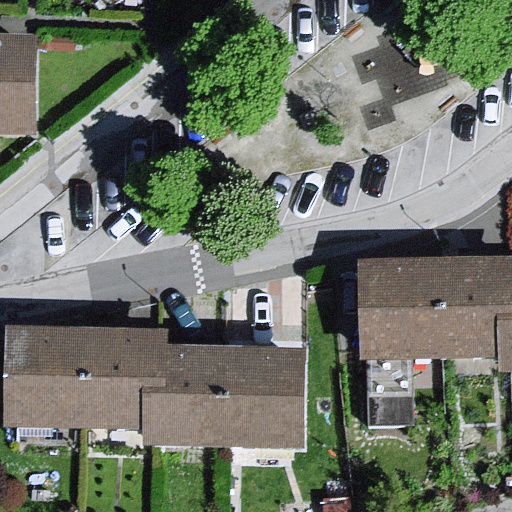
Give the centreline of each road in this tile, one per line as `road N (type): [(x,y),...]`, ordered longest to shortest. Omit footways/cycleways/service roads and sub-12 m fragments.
road 1 (residential): [(511,156),(444,212),(179,281)]
road 2 (residential): [(0,220),(276,0)]
road 3 (residential): [(179,281),(0,292)]
